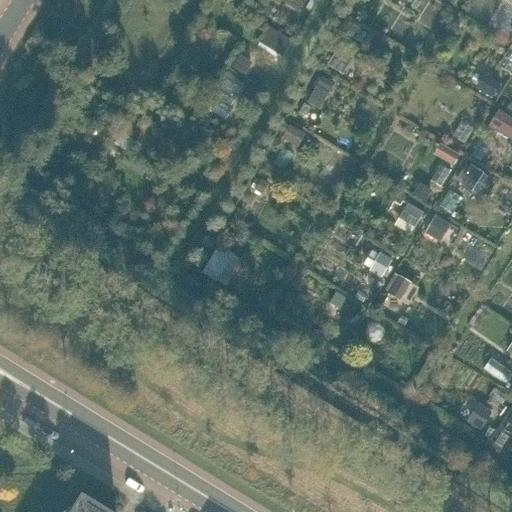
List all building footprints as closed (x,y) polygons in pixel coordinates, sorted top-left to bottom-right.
[(239,43),(219,77),(239,88),(259,54),(239,43)] [(329,94),(338,75),(326,69),(316,88),(329,94)] [(499,90),(509,78),(497,69),(488,81),(499,90)] [(236,98),(217,89),(209,106),(228,115),(236,98)] [(490,130),(511,139),(511,105),(502,102),(490,130)] [(301,139),(310,126),(296,117),(287,130),(301,139)] [(135,145),(143,135),(124,122),(117,133),(135,145)] [(462,172),(480,181),(489,162),(471,153),(462,172)] [(429,194),(438,185),(427,173),(418,182),(429,194)] [(455,181),(442,192),(452,203),(464,192),(455,181)] [(411,194),(399,218),(418,227),(429,202),(411,194)] [(441,204),(430,224),(447,234),(458,214),(441,204)] [(467,218),(457,242),(478,250),(488,227),(467,218)] [(228,279),(247,250),(225,236),(206,265),(228,279)] [(403,292),(413,298),(425,280),(403,266),(385,293),(397,301),(403,292)] [(486,362),(511,376),(511,374),(511,359),(493,349),(486,362)] [(106,511),(82,497),(72,511),(106,511)]
